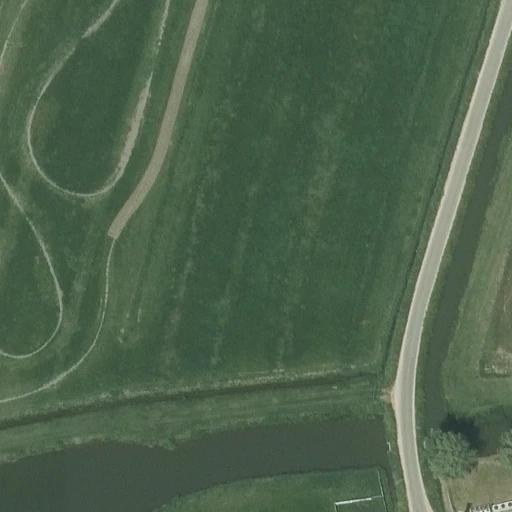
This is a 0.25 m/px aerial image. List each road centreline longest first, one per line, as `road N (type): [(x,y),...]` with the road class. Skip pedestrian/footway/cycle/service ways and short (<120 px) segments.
road 1 (unclassified): [(417,511),(403,393),(413,321),(511,8)]
road 2 (track): [(0,444),(149,416),(403,393)]
